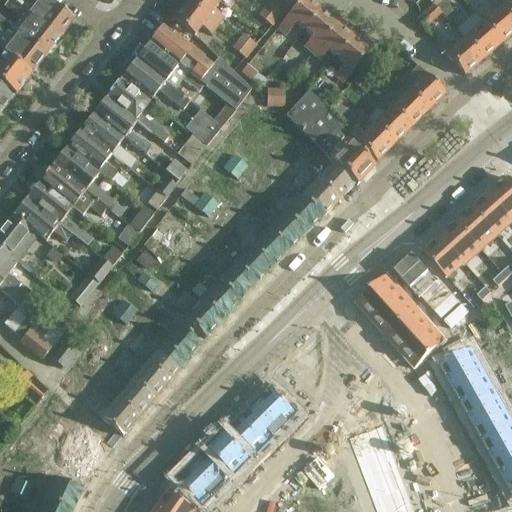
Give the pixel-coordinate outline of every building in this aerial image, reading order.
[(7,0),(9,1),(5,6),(20,18),(13,28),(47,55),(60,39),(9,0),(7,0)] [(30,0),(9,0),(60,39),(74,20),(48,0),(39,0),(32,9),(27,5),(30,0)] [(162,27),(149,43),(203,88),(225,105),(234,112),(250,92),(217,60),(211,68),(169,33),(162,27)] [(0,50),(4,53),(32,74),(47,55),(13,28),(12,28),(15,31),(4,45),(0,41),(0,49),(0,50)] [(137,59),(136,61),(171,89),(179,79),(198,94),(203,88),(149,43),(144,49),(138,49),(134,54),(137,59)] [(32,74),(4,53),(0,57),(0,82),(16,94),(32,74)] [(171,89),(136,61),(122,78),(151,101),(158,92),(181,112),(189,104),(171,89)] [(257,75),(246,67),(240,74),(251,83),(257,75)] [(120,80),(106,98),(137,123),(164,145),(169,139),(139,115),(149,104),(120,80)] [(0,113),(13,97),(0,87),(0,113)] [(267,90),(266,99),(284,100),(284,91),(267,90)] [(345,126),(324,107),(309,92),(286,117),(333,163),(355,185),(356,187),(374,168),(347,142),(338,134),(345,126)] [(106,98),(93,115),(124,139),(144,155),(150,146),(143,141),(141,143),(129,133),(137,123),(106,98)] [(284,100),(266,99),(266,108),(283,109),(284,100)] [(225,105),(212,122),(221,129),(234,112),(225,105)] [(93,115),(80,131),(111,155),(129,170),(134,164),(116,149),(124,139),(93,115)] [(221,129),(212,122),(198,140),(207,147),(221,129)] [(111,155),(80,131),(67,147),(95,169),(120,190),(126,183),(103,165),(111,155)] [(177,156),(191,167),(198,159),(183,147),(177,156)] [(65,149),(52,167),(106,210),(117,219),(123,211),(90,186),(98,176),(65,149)] [(164,172),(179,183),(187,173),(172,161),(164,172)] [(333,163),(316,180),(338,202),(355,185),(333,163)] [(52,167),(39,183),(71,209),(79,200),(95,213),(101,217),(106,210),(52,167)] [(511,187),(504,179),(487,194),(511,221),(511,187)] [(316,180),(299,197),(320,217),(322,219),(338,202),(316,180)] [(169,182),(159,195),(166,200),(175,187),(169,182)] [(39,183),(25,200),(71,236),(87,248),(92,241),(64,219),(71,209),(39,183)] [(166,200),(159,195),(156,192),(146,204),(156,212),(166,200)] [(511,221),(487,194),(486,195),(488,196),(472,210),(497,237),(511,223),(511,221)] [(299,197),(283,214),(303,234),(320,217),(299,197)] [(25,200),(12,216),(39,237),(46,242),(53,233),(66,243),(71,236),(25,200)] [(497,237),(472,210),(456,224),(481,252),(497,237)] [(129,227),(138,234),(149,221),(139,214),(129,227)] [(283,214),(266,231),(287,251),(303,234),(283,214)] [(12,216),(0,232),(0,250),(17,264),(39,237),(12,216)] [(481,252),(456,224),(441,238),(440,236),(439,237),(464,265),(463,265),(464,267),(481,252)] [(159,229),(154,235),(162,244),(168,238),(159,229)] [(154,235),(148,241),(157,249),(162,244),(154,235)] [(464,265),(439,237),(422,252),(447,280),(463,265),(464,265)] [(111,247),(101,260),(112,268),(121,256),(111,247)] [(0,250),(0,280),(22,298),(27,291),(8,276),(17,264),(0,250)] [(101,260),(88,276),(99,284),(112,268),(101,260)] [(420,261),(414,266),(422,275),(428,270),(420,261)] [(511,275),(511,268),(510,266),(501,274),(507,280),(511,275)] [(219,268),(204,284),(230,309),(245,293),(243,292),(219,268)] [(428,270),(422,275),(430,284),(436,279),(428,270)] [(123,274),(117,280),(126,288),(132,282),(123,274)] [(498,288),(507,280),(501,274),(493,282),(498,288)] [(88,276),(72,297),(82,305),(99,284),(88,276)] [(387,277),(356,304),(371,321),(402,294),(387,277)] [(0,280),(0,291),(18,307),(3,325),(20,339),(40,314),(21,299),(22,298),(0,280)] [(117,280),(112,286),(121,294),(126,288),(117,280)] [(204,284),(188,300),(214,325),(230,309),(204,284)] [(491,295),(485,289),(476,297),(482,303),(491,295)] [(449,293),(443,299),(451,307),(457,302),(449,293)] [(402,294),(371,321),(385,337),(416,310),(402,294)] [(457,302),(451,307),(459,316),(465,311),(457,302)] [(181,307),(166,324),(193,348),(208,331),(181,307)] [(96,308),(90,314),(99,322),(104,316),(96,308)] [(416,310),(385,337),(400,353),(431,326),(416,310)] [(42,314),(41,316),(22,339),(20,343),(42,361),(64,331),(42,314)] [(90,314),(85,320),(94,328),(99,322),(90,314)] [(166,324),(152,340),(179,364),(193,348),(166,324)] [(431,326),(400,353),(415,370),(446,342),(431,326)] [(326,332),(295,359),(310,376),(341,348),(326,332)] [(152,340),(137,356),(164,380),(179,364),(152,340)] [(62,370),(75,353),(64,345),(51,362),(62,370)] [(341,348),(310,376),(324,392),(355,365),(341,348)] [(471,349),(439,367),(450,387),(482,369),(471,349)] [(82,354),(77,360),(86,368),(91,362),(82,354)] [(137,356),(123,372),(150,396),(164,380),(137,356)] [(77,360),(72,366),(81,374),(86,368),(77,360)] [(355,365),(324,392),(339,408),(370,381),(355,365)] [(482,369),(450,387),(460,406),(492,388),(482,369)] [(26,372),(12,386),(34,407),(47,393),(26,372)] [(123,372),(108,388),(135,412),(150,396),(123,372)] [(370,381),(339,408),(354,425),(385,397),(370,381)] [(280,388),(288,396),(294,391),(285,382),(280,388)] [(108,388),(93,405),(120,429),(135,412),(108,388)] [(492,388),(460,406),(471,425),(503,407),(492,388)] [(271,390),(255,406),(281,432),(297,416),(271,390)] [(294,391),(288,396),(296,405),(297,405),(302,399),(294,391)] [(255,406),(240,421),(266,447),(281,432),(255,406)] [(511,422),(503,407),(471,425),(482,443),(511,426),(511,422)] [(310,418),(319,427),(324,421),(316,413),(310,418)] [(39,417),(34,424),(45,430),(49,423),(39,417)] [(240,421),(225,437),(250,463),(266,447),(240,421)] [(324,421),(319,427),(327,435),(333,430),(324,421)] [(79,425),(67,444),(97,463),(109,444),(79,425)] [(381,426),(347,439),(355,460),(389,448),(381,426)] [(511,426),(482,443),(492,462),(511,451),(511,426)] [(25,434),(20,441),(31,447),(35,440),(25,434)] [(225,437),(209,452),(235,478),(250,463),(225,437)] [(20,441),(16,447),(26,454),(31,447),(20,441)] [(308,442),(298,448),(302,455),(312,449),(308,442)] [(67,444),(55,462),(86,482),(97,463),(67,444)] [(298,448),(287,454),(291,461),(302,455),(298,448)] [(389,448),(355,460),(363,481),(397,468),(389,448)] [(511,451),(492,462),(503,481),(511,475),(511,451)] [(209,452),(194,467),(220,493),(235,478),(209,452)] [(55,462),(44,481),(74,500),(86,482),(55,462)] [(301,468),(305,479),(313,477),(309,465),(301,468)] [(194,467),(178,483),(204,509),(204,508),(220,493),(194,467)] [(397,468),(363,481),(370,501),(405,488),(397,468)] [(511,475),(503,481),(511,497),(511,475)] [(44,481),(32,499),(52,511),(66,511),(74,500),(44,481)] [(308,488),(311,500),(319,497),(315,486),(308,488)] [(405,488),(370,501),(374,511),(401,511),(412,508),(405,488)] [(196,511),(168,492),(155,511),(156,511),(196,511)] [(297,493),(288,501),(294,507),(301,500),(303,499),(297,493)] [(319,497),(311,500),(315,511),(322,509),(319,497)] [(52,511),(32,499),(24,511),(52,511)] [(288,501),(280,509),(282,511),(288,511),(294,507),(288,501)]
